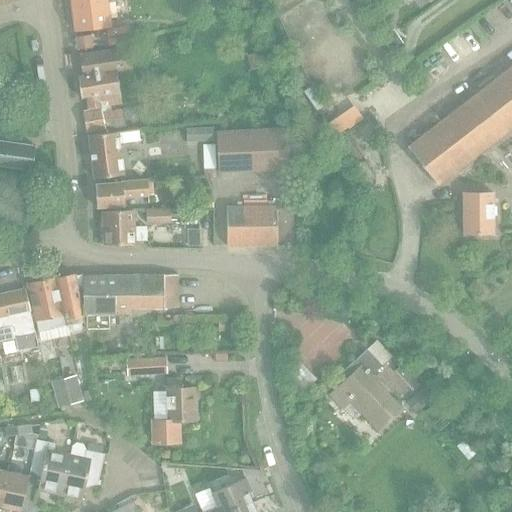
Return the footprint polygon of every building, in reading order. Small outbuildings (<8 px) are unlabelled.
[(106,0),(103,1),(102,0),(70,0),(75,31),(109,26),(106,0)] [(96,37),(97,47),(127,43),(125,30),(105,33),(106,35),(96,37)] [(75,37),(77,50),(91,48),(90,35),(75,37)] [(107,106),(120,103),(115,70),(131,67),(128,46),(79,53),(82,75),(77,76),(80,98),(86,97),(88,110),(82,111),(85,133),(104,129),(104,128),(123,123),(121,108),(101,112),(99,102),(106,101),(107,106)] [(511,63),(406,146),(437,185),(511,126),(511,63)] [(216,132),(218,172),(289,168),(287,128),(216,132)] [(89,135),(93,178),(122,175),(118,132),(89,135)] [(0,165),(32,170),(35,146),(0,141),(0,165)] [(94,184),(96,208),(124,205),(123,196),(148,195),(146,180),(122,182),(94,184)] [(463,193),(463,233),(493,233),(493,193),(463,193)] [(212,194),(196,195),(197,209),(213,207),(212,194)] [(291,208),(276,208),(276,205),(226,206),(227,246),(277,245),(277,242),(291,241),(291,208)] [(145,209),(146,223),(169,222),(169,208),(148,209),(145,209)] [(146,225),(134,225),(134,209),(102,211),(103,244),(135,244),(135,240),(146,240),(146,225)] [(199,230),(188,230),(188,245),(199,245),(199,230)] [(82,313),(82,275),(75,276),(75,274),(57,278),(68,325),(84,322),(82,313)] [(82,275),(82,313),(86,313),(86,328),(109,328),(108,313),(131,312),(131,307),(177,307),(177,275),(82,275)] [(52,328),(68,325),(57,278),(42,281),(52,328)] [(38,332),(52,328),(42,281),(27,284),(38,332)] [(30,354),(40,352),(35,332),(25,289),(0,294),(0,339),(26,334),(30,354)] [(378,430),(401,409),(370,376),(382,365),(366,349),(340,373),(345,380),(330,394),(341,406),(349,399),(378,430)] [(126,359),(127,375),(167,372),(166,356),(126,359)] [(64,379),(69,404),(82,401),(76,376),(64,379)] [(182,378),(167,378),(167,420),(152,421),(152,442),(181,442),(180,420),(196,420),(194,388),(182,388),(182,378)] [(58,407),(69,404),(64,379),(52,383),(58,407)] [(433,397),(425,387),(409,401),(417,410),(433,397)] [(17,426),(19,435),(31,433),(30,424),(17,426)] [(6,436),(19,435),(17,426),(5,427),(6,436)] [(61,495),(70,454),(53,451),(55,443),(36,439),(29,470),(41,472),(37,490),(61,495)] [(70,454),(61,495),(82,500),(86,482),(97,485),(104,454),(85,450),(82,443),(75,442),(71,445),(70,454)] [(8,471),(0,507),(21,511),(28,476),(8,471)] [(229,511),(252,502),(245,484),(247,483),(245,478),(211,492),(217,506),(202,511),(229,511)] [(138,511),(133,501),(108,511),(138,511)] [(199,511),(195,502),(176,510),(176,511),(199,511)] [(256,511),(252,502),(229,511),(256,511)]
